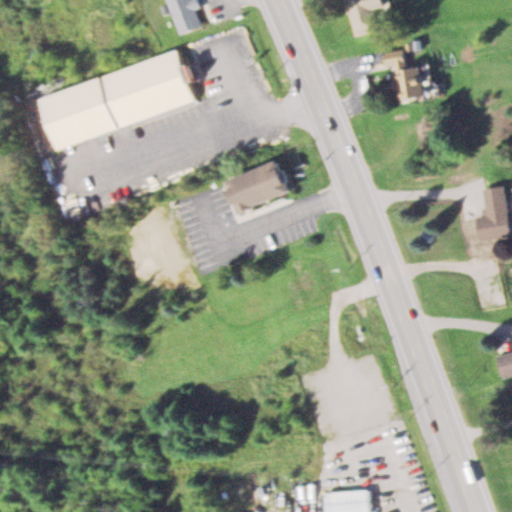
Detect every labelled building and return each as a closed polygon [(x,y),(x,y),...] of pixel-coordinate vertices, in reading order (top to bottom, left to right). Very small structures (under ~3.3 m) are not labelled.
[(168,0),(179,33),(203,25),(195,0),(168,0)] [(382,29),(377,9),(388,7),(386,0),(346,0),(355,36),(382,29)] [(426,64),(415,65),(413,47),(388,50),(390,66),(395,65),(399,97),(429,94),(426,64)] [(201,104),(185,50),(43,91),(59,145),(201,104)] [(242,210),(297,191),(286,158),(231,178),(242,210)] [(478,215),(480,239),(511,235),(511,191),(511,183),(484,186),(487,214),(478,215)] [(278,261),(294,313),(310,308),(307,297),(314,295),(302,254),(278,261)] [(499,377),(511,374),(511,350),(494,355),(499,377)] [(372,511),(371,489),(326,490),(326,511),(372,511)]
